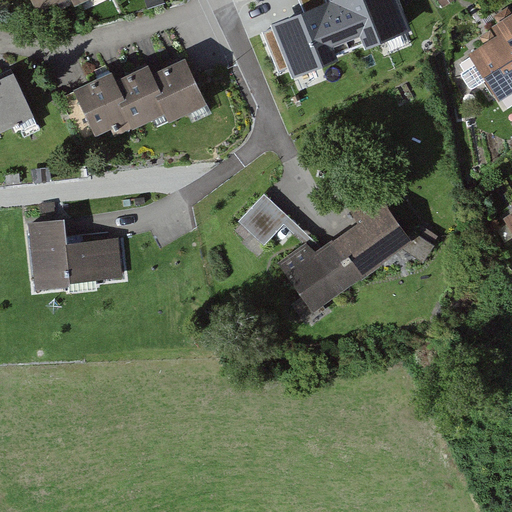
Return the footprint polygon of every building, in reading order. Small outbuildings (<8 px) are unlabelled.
[(44,0),(50,9),(66,0),(74,0),(80,10),(99,0),(120,0),(121,1),(123,0),(44,0)] [(305,15),(272,28),(294,83),(412,35),(398,0),(342,0),(328,6),(305,15)] [(325,0),(299,0),(305,15),(328,6),(325,0)] [(504,38),(480,53),(509,101),(511,98),(511,19),(498,28),(504,38)] [(120,70),(84,87),(107,135),(135,122),(139,128),(173,112),(179,124),(216,106),(193,58),(159,74),(156,67),(126,82),(120,70)] [(459,67),(474,92),(489,83),(475,58),(459,67)] [(0,125),(0,126),(4,135),(44,115),(24,73),(0,84),(0,125)] [(318,241),(290,261),(325,309),(423,238),(382,183),(355,204),(367,221),(325,252),(318,241)] [(302,223),(272,192),(245,219),(275,249),(302,223)] [(76,220),(38,223),(44,287),(127,280),(124,241),(78,245),(76,220)]
